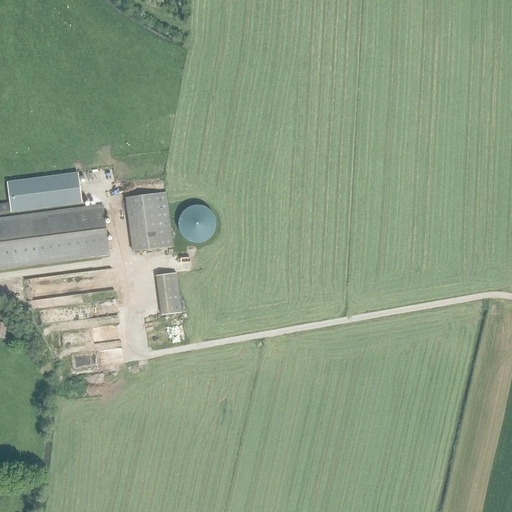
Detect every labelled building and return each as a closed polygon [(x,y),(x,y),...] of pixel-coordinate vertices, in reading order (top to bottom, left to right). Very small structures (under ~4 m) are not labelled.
[(77,174),(8,183),(10,203),(0,204),(0,269),(109,255),(102,205),(0,218),(0,212),(11,211),(81,202),(77,174)] [(172,247),(165,193),(126,199),(133,252),(172,247)] [(178,223),(178,224),(178,226),(178,228),(179,230),(179,231),(180,233),(181,235),(182,236),(183,237),(184,239),(186,240),(187,241),(189,241),(190,242),(192,243),(194,243),(195,243),(197,243),(199,243),(201,243),(202,242),(204,242),(206,241),(207,240),(209,239),(210,238),(211,237),(212,236),(213,234),(214,233),(215,231),(215,229),(216,228),(216,226),(216,224),(216,222),(216,220),(215,219),(215,217),(214,215),(213,214),(212,213),(211,211),(210,210),(208,209),(207,208),(205,207),(204,206),(202,206),(200,206),(198,205),(197,205),(195,205),(193,206),(192,206),(190,207),(188,207),(187,208),(185,209),(184,210),(183,212),(182,213),(181,214),(180,216),(179,217),(179,219),(178,221),(178,223)] [(158,279),(162,319),(183,317),(179,277),(158,279)] [(44,279),(29,282),(32,302),(48,300),(44,279)] [(77,369),(114,365),(112,352),(76,356),(77,369)]
